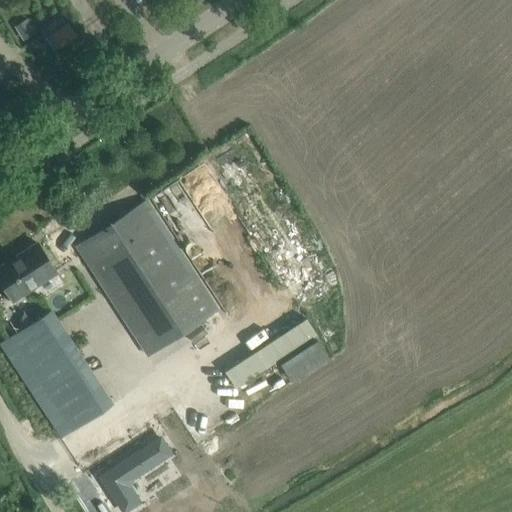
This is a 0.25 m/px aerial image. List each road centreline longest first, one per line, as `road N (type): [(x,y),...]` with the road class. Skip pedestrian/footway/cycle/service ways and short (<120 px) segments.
road 1 (tertiary): [(0,153),(241,0)]
road 2 (unclassified): [(58,511),(0,407)]
